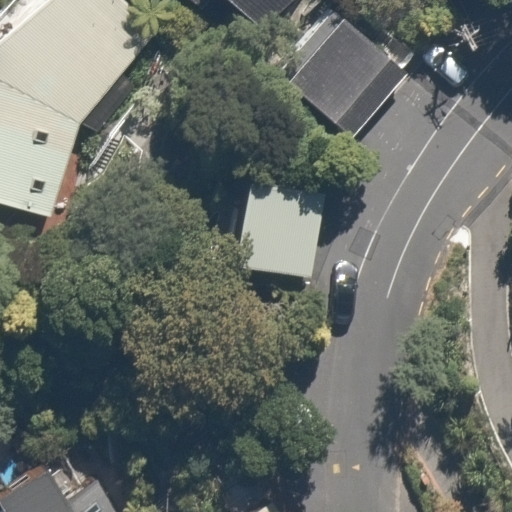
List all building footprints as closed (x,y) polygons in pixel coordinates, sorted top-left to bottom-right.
[(0,0),(0,194),(53,211),(71,115),(120,57),(117,0),(0,0)] [(386,44),(325,0),(298,0),(239,82),(317,138),(386,44)] [(304,210),(198,190),(187,250),(292,270),(304,210)] [(108,511),(60,436),(0,473),(0,511),(108,511)] [(268,511),(243,464),(153,511),(268,511)]
